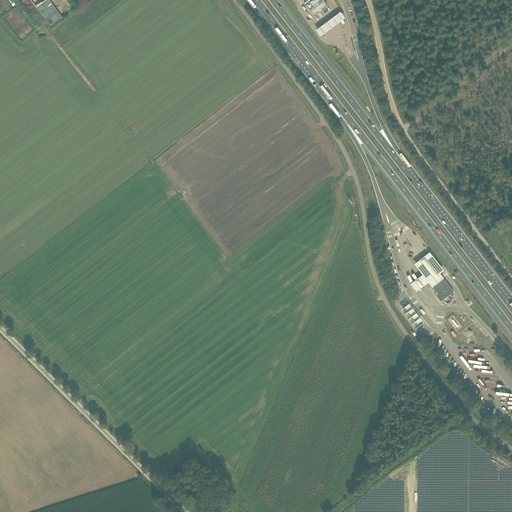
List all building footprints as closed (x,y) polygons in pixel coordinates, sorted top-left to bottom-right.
[(327,5),(323,0),(313,0),(306,6),(313,15),(327,5)] [(340,14),(315,32),(320,38),(345,20),(340,14)] [(410,282),(416,290),(429,281),(433,286),(443,278),(444,277),(440,272),(444,268),(430,250),(414,262),(423,273),(410,282)] [(453,292),(443,278),(433,286),(432,287),(437,294),(436,296),(441,302),(453,292)] [(401,308),(416,327),(424,321),(409,302),(401,308)]
